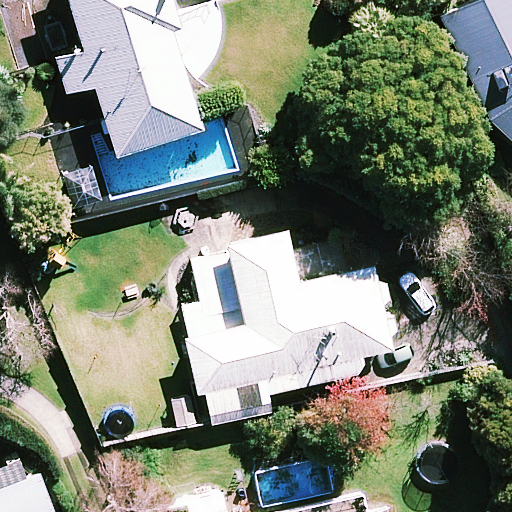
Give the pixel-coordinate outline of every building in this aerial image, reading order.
[(57,0),(70,43),(48,50),(60,88),(86,80),(108,154),(193,129),(154,0),(57,0)] [(511,0),(441,0),(426,9),(503,140),(510,136),(511,139),(511,0)] [(286,275),(274,223),(216,236),(219,252),(164,265),(200,420),(260,406),(256,388),(352,365),(348,349),(384,341),(365,257),(286,275)] [(0,511),(49,511),(32,468),(0,480),(0,511)] [(220,511),(213,485),(151,501),(153,511),(220,511)]
